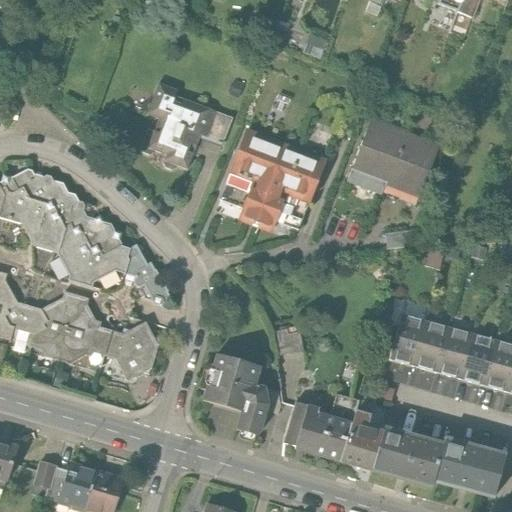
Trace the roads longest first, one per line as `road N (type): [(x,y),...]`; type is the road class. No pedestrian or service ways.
road 1 (residential): [(164,447),(196,308),(189,270),(84,165),(43,149),(0,149)]
road 2 (tertiary): [(164,447),(387,511)]
road 3 (tertiary): [(0,398),(164,447)]
